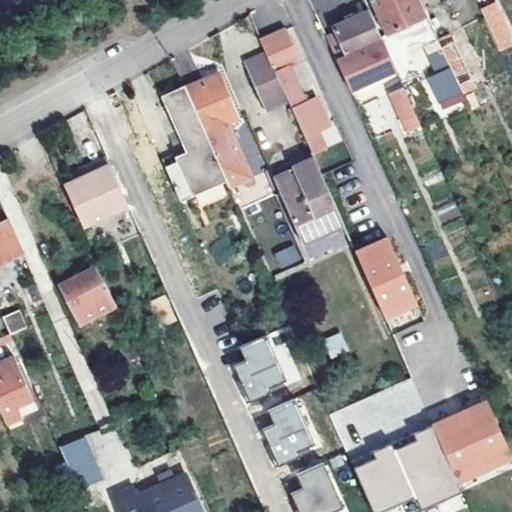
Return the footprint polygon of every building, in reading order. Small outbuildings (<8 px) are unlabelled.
[(428,15),(421,0),(371,0),(387,34),(428,15)] [(427,0),(433,11),(445,5),(454,20),(465,14),(457,0),(427,0)] [(511,37),(495,1),(480,8),(498,46),(500,50),(511,44),(511,37)] [(396,69),(370,11),(354,18),(352,13),(346,16),(349,21),(334,27),(337,34),(326,38),(350,90),(396,69)] [(291,104),(316,160),(327,153),(322,141),(331,137),(315,98),(304,102),(287,63),(298,58),(286,28),(262,39),(271,58),(291,104)] [(454,68),(468,61),(453,31),(440,38),(440,39),(454,66),(454,68)] [(454,66),(440,39),(428,45),(440,72),(454,66)] [(291,104),(271,58),(247,68),(267,114),(291,104)] [(203,85),(186,92),(225,180),(228,188),(251,178),(228,124),(238,119),(219,74),(202,81),(203,85)] [(404,86),(390,92),(403,121),(417,115),(405,89),(404,86)] [(187,154),(164,164),(180,200),(225,180),(186,92),(185,89),(162,99),(187,154)] [(373,134),(392,128),(382,97),(364,103),(373,134)] [(331,137),(322,141),(327,153),(337,149),(331,137)] [(83,225),(128,205),(107,159),(89,167),(92,173),(84,177),(66,185),(83,225)] [(277,187),(292,219),(334,200),(317,163),(300,171),(303,176),(277,187)] [(92,173),(89,167),(81,170),(84,177),(92,173)] [(236,185),(240,204),(271,196),(267,178),(236,185)] [(0,261),(23,251),(9,219),(3,221),(0,215),(0,261)] [(356,251),(386,317),(417,303),(388,237),(356,251)] [(281,269),(301,259),(293,243),(273,253),(281,269)] [(97,267),(60,286),(77,319),(114,300),(97,267)] [(16,311),(2,317),(9,333),(23,327),(16,311)] [(322,339),(331,358),(349,350),(340,331),(322,339)] [(269,387),(287,380),(267,334),(240,346),(246,360),(234,365),(238,374),(240,373),(243,380),(238,383),(247,403),(271,392),(269,387)] [(0,405),(2,411),(33,396),(20,369),(6,374),(0,377),(0,405)] [(298,451),(315,443),(295,398),(268,410),(274,424),(262,429),(266,438),(268,437),(272,444),(267,446),(276,467),(300,456),(298,451)] [(435,428),(459,481),(511,457),(511,454),(487,400),(455,414),(457,419),(435,428)] [(433,424),(435,428),(457,419),(455,414),(433,424)] [(459,481),(435,428),(433,424),(350,462),(372,511),(379,511),(415,496),(421,510),(463,491),(459,481)] [(87,435),(105,483),(135,473),(117,425),(87,435)] [(60,447),(79,490),(103,479),(84,437),(60,447)] [(332,511),(343,507),(323,462),(296,474),(302,488),(291,493),(295,502),(296,501),(300,508),(295,510),(295,511),(332,511)] [(210,511),(194,475),(178,482),(176,477),(166,482),(168,487),(142,499),(140,497),(136,488),(116,497),(122,511),(210,511)]
